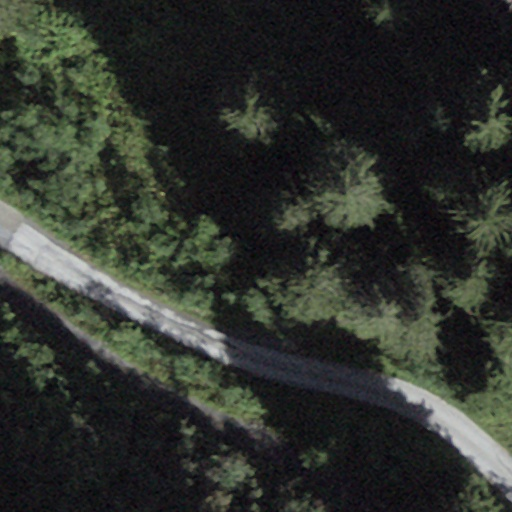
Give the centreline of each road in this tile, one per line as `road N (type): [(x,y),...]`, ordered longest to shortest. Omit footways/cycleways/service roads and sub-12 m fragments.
road 1 (unclassified): [(511,501),(436,420),(107,286),(0,214)]
road 2 (track): [(0,275),(78,339),(354,477),(392,511)]
road 3 (track): [(236,339),(423,326),(511,360)]
